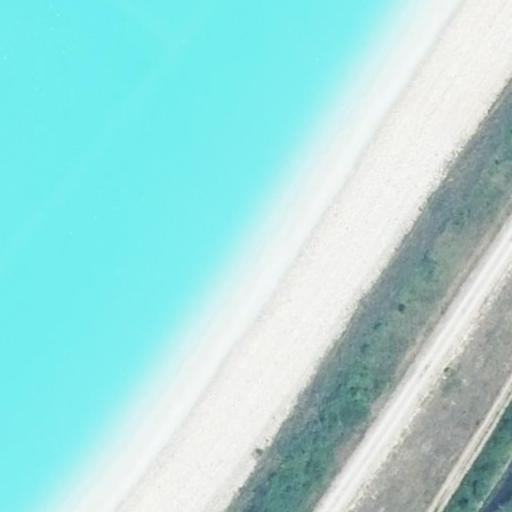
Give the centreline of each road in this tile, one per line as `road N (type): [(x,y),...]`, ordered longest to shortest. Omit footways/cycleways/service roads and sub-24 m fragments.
road 1 (track): [(329,511),(511,236)]
road 2 (track): [(511,390),(434,511)]
